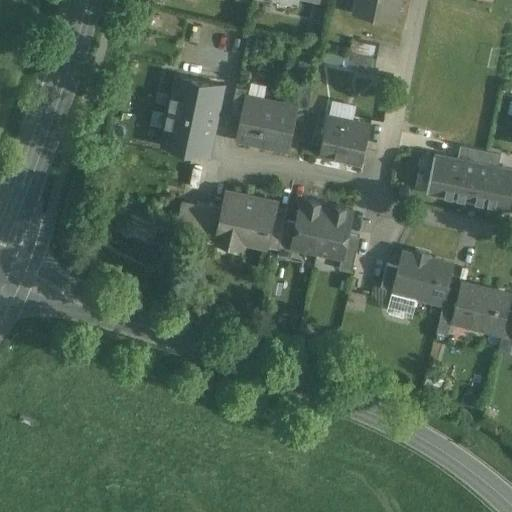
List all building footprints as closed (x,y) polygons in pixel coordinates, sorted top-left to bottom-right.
[(396,0),(357,0),(355,12),(393,20),(396,0)] [(379,45),(351,39),(349,52),(376,58),(379,45)] [(376,58),(349,52),(346,65),(374,70),(376,58)] [(178,72),(162,142),(208,152),(224,82),(178,72)] [(248,89),(236,86),(230,114),(241,117),(245,97),(246,98),(248,89)] [(246,98),(245,97),(241,117),(237,136),(288,147),(296,108),(246,98)] [(370,125),(327,115),(319,154),(362,164),(370,125)] [(480,148),(460,144),(457,158),(477,162),(480,148)] [(501,153),(480,148),(477,162),(498,166),(501,153)] [(457,158),(434,153),(426,191),(470,199),(477,162),(457,158)] [(511,169),(498,166),(477,162),(470,199),(511,208),(511,169)] [(276,202),(226,191),(222,206),(216,235),(215,238),(243,244),(244,241),(267,247),(275,206),(276,202)] [(319,201),(310,199),(309,201),(301,199),(296,222),(291,246),(292,246),(317,251),(327,204),(319,203),(319,201)] [(222,206),(211,203),(204,233),(216,235),(222,206)] [(345,206),(335,204),(335,206),(327,204),(317,251),(341,257),(342,257),(347,234),(352,210),(345,208),(345,206)] [(287,208),(275,206),(267,247),(279,249),(285,220),(287,208)] [(296,222),(285,220),(279,249),(277,256),(290,258),(292,246),(291,246),(296,222)] [(359,236),(347,234),(342,257),(341,257),(339,269),(352,272),(359,236)] [(415,248),(414,253),(402,250),(399,259),(399,260),(398,266),(392,289),(443,302),(453,263),(428,256),(429,252),(415,248)] [(398,266),(386,263),(380,285),(392,289),(398,266)] [(511,293),(461,280),(451,319),(502,331),(508,308),(511,293)] [(511,309),(508,308),(502,331),(511,333),(511,309)]
